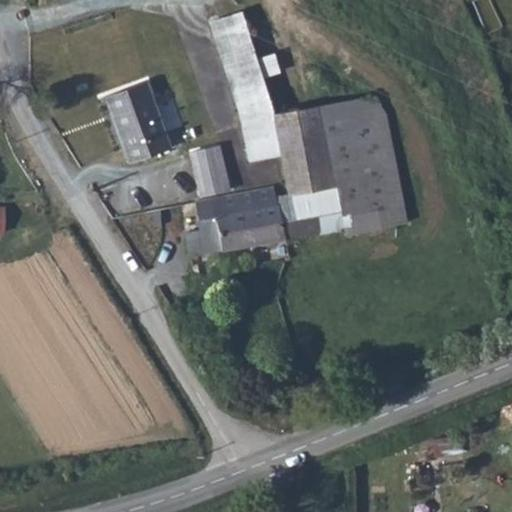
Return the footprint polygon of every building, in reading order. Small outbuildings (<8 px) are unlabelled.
[(271,113),(244,16),(215,25),(243,123),(272,116),(271,113)] [(148,83),(105,98),(129,166),(172,148),(148,83)] [(377,99),(319,107),(332,187),(337,186),(343,229),(347,239),(409,228),(387,109),(377,99)] [(284,187),(285,194),(332,187),(319,107),(271,113),(272,116),(279,158),(284,187)] [(272,116),(243,123),(250,161),(279,158),(272,116)] [(285,194),(293,238),(343,229),(337,186),(332,187),(285,194)] [(190,257),(293,238),(285,194),(284,187),(234,196),(235,213),(198,220),(201,232),(184,235),(190,257)] [(234,196),(194,203),(198,220),(235,213),(234,196)] [(429,439),(432,458),(459,453),(456,434),(429,439)]
